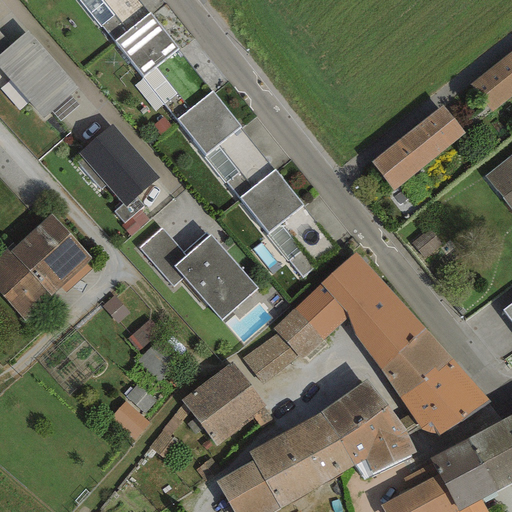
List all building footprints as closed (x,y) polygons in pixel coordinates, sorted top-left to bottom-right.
[(149,13),(138,0),(81,0),(115,40),(149,13)] [(211,91),(149,13),(115,40),(176,119),(211,91)] [(77,89),(27,31),(11,45),(0,53),(0,70),(42,119),(77,89)] [(0,53),(11,45),(0,33),(0,53)] [(511,50),(470,84),(492,111),(511,94),(511,50)] [(274,170),(211,91),(176,119),(238,198),(274,170)] [(443,105),(370,162),(393,190),(465,133),(443,105)] [(158,177),(110,124),(77,154),(125,207),(158,177)] [(511,155),(484,177),(511,211),(511,155)] [(274,170),(238,198),(303,279),(339,250),(274,170)] [(92,260),(50,214),(8,252),(5,249),(0,253),(0,294),(24,321),(60,288),(86,265),(92,260)] [(182,254),(160,229),(138,248),(173,286),(182,277),(174,267),(185,257),(182,254)] [(205,234),(182,254),(185,257),(208,237),(205,234)] [(185,257),(174,267),(182,277),(221,321),(257,288),(209,236),(208,237),(185,257)] [(355,253),(294,309),(322,339),(347,317),(352,334),(380,369),(424,329),(355,253)] [(91,270),(86,265),(60,288),(65,294),(91,270)] [(129,313),(113,296),(101,307),(117,325),(129,313)] [(511,302),(502,309),(511,322),(511,302)] [(294,309),(272,329),(277,334),(298,357),(300,359),(322,339),(294,309)] [(159,332),(148,319),(126,339),(137,352),(159,332)] [(452,360),(424,329),(380,369),(400,398),(452,360)] [(277,334),(241,358),(262,385),(298,357),(277,334)] [(171,367),(149,348),(136,362),(159,382),(171,367)] [(491,402),(452,360),(400,398),(410,414),(420,430),(436,434),(439,436),(491,402)] [(231,361),(179,399),(183,404),(187,410),(188,412),(214,445),(265,407),(231,361)] [(320,412),(340,440),(388,404),(365,379),(320,412)] [(154,399),(137,384),(125,396),(143,413),(154,399)] [(149,422),(124,401),(110,418),(135,439),(149,422)] [(159,455),(188,412),(187,410),(183,404),(149,448),(159,455)] [(398,420),(388,404),(340,440),(353,466),(365,460),(373,474),(416,453),(407,435),(405,431),(398,420)] [(340,440),(320,412),(248,452),(253,461),(215,483),(232,511),(272,511),(353,466),(340,440)] [(410,414),(398,420),(405,431),(407,435),(420,430),(410,414)] [(511,414),(468,439),(496,491),(511,482),(511,414)] [(468,439),(430,459),(432,463),(458,511),(481,499),(496,491),(468,439)] [(455,511),(458,511),(432,463),(402,479),(409,490),(380,505),(383,511),(455,511)] [(487,511),(481,499),(458,511),(455,511),(487,511)]
